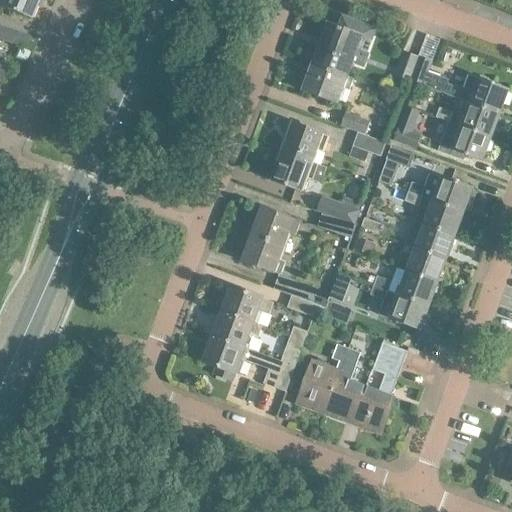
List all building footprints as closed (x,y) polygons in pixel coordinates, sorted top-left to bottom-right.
[(2,0),(0,6),(0,7),(29,20),(36,5),(31,4),(32,0),(2,0)] [(323,38),(312,66),(345,77),(351,63),(362,67),(367,54),(360,51),(365,39),(371,41),(376,29),(342,16),(338,28),(328,24),(323,38)] [(0,27),(0,40),(12,45),(16,33),(0,27)] [(396,77),(408,81),(417,57),(405,52),(396,77)] [(419,57),(411,80),(423,84),(425,80),(427,73),(431,62),(419,57)] [(312,66),(303,91),(336,103),(342,87),(349,90),(353,80),(345,77),(312,66)] [(423,84),(422,86),(444,94),(469,103),(499,114),(508,90),(469,76),(464,89),(462,88),(461,89),(447,84),(449,81),(427,73),(425,80),(423,84)] [(469,103),(460,126),(490,137),(499,114),(469,103)] [(449,122),(453,112),(438,107),(435,117),(449,122)] [(346,113),(341,126),(358,132),(365,135),(369,122),(346,113)] [(449,122),(438,152),(462,161),(464,155),(482,161),(490,137),(460,126),(449,122)] [(329,137),(291,123),(281,152),(313,163),(318,151),(323,153),(329,137)] [(391,143),(415,151),(419,137),(397,130),(391,143)] [(358,132),(352,147),(380,157),(385,143),(365,135),(358,132)] [(391,147),(387,160),(409,168),(414,156),(391,147)] [(302,192),(307,179),(319,183),(325,168),(313,163),(281,152),(270,180),(302,192)] [(412,183),(409,192),(421,197),(422,197),(433,201),(464,213),(467,204),(469,204),(472,203),(476,194),(474,190),(472,190),(473,189),(430,173),(425,188),(412,183)] [(409,192),(405,202),(418,207),(422,197),(421,197),(409,192)] [(327,200),(322,214),(354,226),(359,211),(327,200)] [(424,225),(455,236),(464,213),(433,201),(424,225)] [(284,247),(289,233),(295,235),(300,223),(260,208),(250,234),(284,247)] [(354,226),(322,214),(317,227),(351,239),(356,226),(354,226)] [(363,218),(359,227),(376,234),(380,224),(363,218)] [(413,221),(404,244),(416,248),(446,260),(455,236),(424,225),(413,221)] [(250,234),(240,261),(280,275),(285,263),(279,260),(284,247),(250,234)] [(438,283),(446,260),(416,248),(407,272),(438,283)] [(429,306),(438,283),(407,272),(398,295),(429,306)] [(377,277),(374,286),(388,291),(391,282),(377,277)] [(275,290),(292,296),(325,308),(330,296),(296,284),(286,278),(285,282),(279,280),(275,290)] [(374,286),(371,296),(384,300),(388,291),(374,286)] [(253,324),(258,311),(269,315),(273,303),(262,299),(231,287),(222,312),(253,324)] [(390,319),(420,330),(429,306),(398,295),(390,319)] [(322,316),(325,308),(292,296),(287,308),(313,318),(315,313),(322,316)] [(324,315),(347,324),(351,312),(329,303),(324,315)] [(256,338),(260,326),(253,324),(222,312),(213,337),(244,348),(249,335),(256,338)] [(305,331),(291,326),(287,336),(301,342),(305,331)] [(283,346),(298,352),(301,342),(287,336),(283,346)] [(275,388),(284,363),(244,348),(213,337),(204,362),(217,367),(214,375),(232,381),(240,359),(269,369),(264,384),(275,388)] [(377,357),(402,366),(407,352),(382,343),(377,357)] [(302,405),(325,413),(348,349),(337,345),(332,359),(339,362),(336,369),(312,361),(302,388),(307,390),(302,405)] [(348,349),(325,413),(342,420),(341,421),(346,423),(346,421),(352,423),(365,387),(350,382),(355,368),(361,353),(348,349)] [(381,436),(394,398),(391,397),(402,366),(377,357),(372,370),(385,375),(378,392),(365,387),(352,423),(360,426),(359,428),(381,436)] [(295,367),(284,363),(275,388),(286,392),(295,367)]
